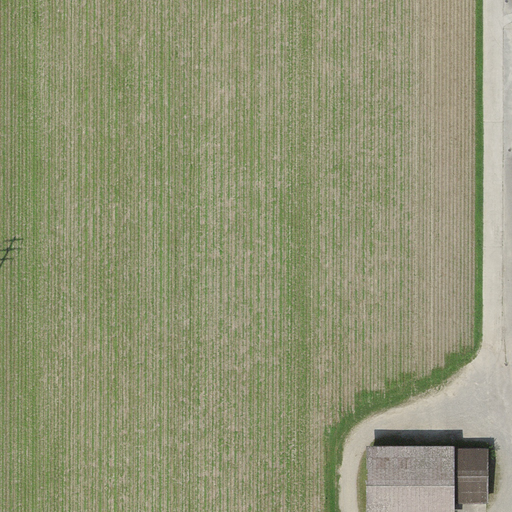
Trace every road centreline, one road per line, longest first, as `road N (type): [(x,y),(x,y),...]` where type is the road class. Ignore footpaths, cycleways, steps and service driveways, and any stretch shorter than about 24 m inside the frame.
road 1 (residential): [(506,0),(503,377),(511,410)]
road 2 (track): [(354,511),(352,456),(367,435),(503,377)]
